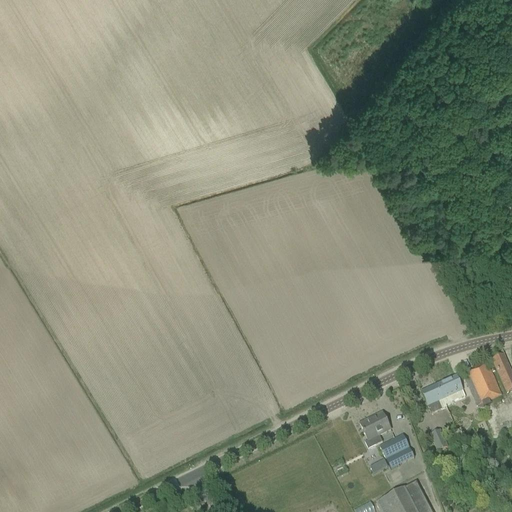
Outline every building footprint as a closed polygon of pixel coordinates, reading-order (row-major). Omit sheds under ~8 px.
[(492,360),(506,394),(511,391),(511,375),(504,356),(492,360)] [(486,364),(474,370),(477,377),(471,379),(470,377),(464,380),(468,389),(477,408),(502,396),(490,372),(486,364)] [(455,378),(437,386),(446,407),(464,398),(464,399),(465,398),(463,395),(460,387),(455,378)] [(421,393),(425,403),(431,416),(442,411),(446,409),(445,407),(446,407),(437,386),(421,393)] [(364,435),(368,443),(365,444),(368,450),(381,444),(379,438),(390,432),(386,424),(382,415),(372,420),(373,423),(370,424),(360,428),(363,434),(362,434),(363,436),(364,435)] [(437,453),(447,449),(439,432),(429,437),(437,453)] [(402,437),(379,448),(391,472),(414,460),(402,437)] [(383,461),(376,465),(380,472),(387,468),(383,461)] [(379,511),(430,511),(416,484),(404,490),(376,505),(379,511)]
